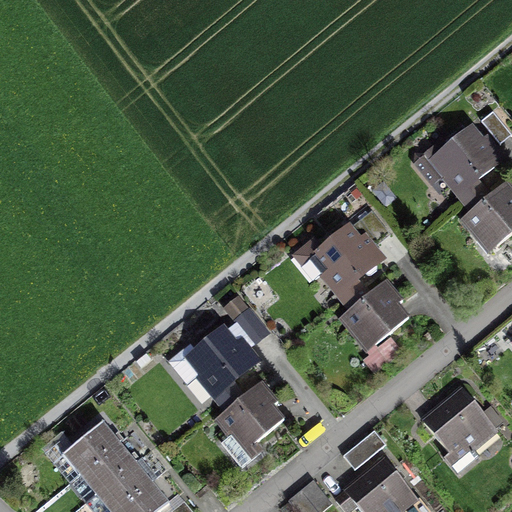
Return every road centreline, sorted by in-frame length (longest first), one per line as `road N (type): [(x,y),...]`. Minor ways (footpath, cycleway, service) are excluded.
road 1 (residential): [(0,459),(511,40)]
road 2 (residential): [(252,511),(511,301)]
